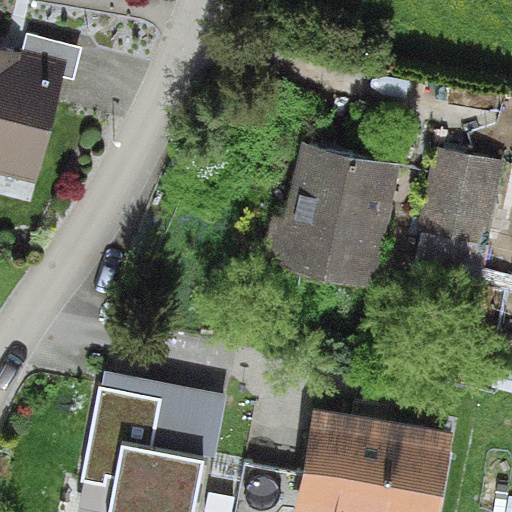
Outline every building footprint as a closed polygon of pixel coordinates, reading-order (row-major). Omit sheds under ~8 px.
[(0,157),(25,164),(41,101),(49,72),(15,64),(17,54),(0,49),(0,157)] [(269,258),(360,279),(386,160),(306,142),(290,219),(278,217),(269,258)] [(484,221),(496,163),(434,150),(418,228),(449,235),(447,244),(480,251),(486,222),(484,221)] [(84,511),(197,511),(208,456),(150,445),(159,397),(102,386),(78,511),(84,511)] [(429,511),(444,448),(312,419),(293,503),(334,511),(429,511)]
